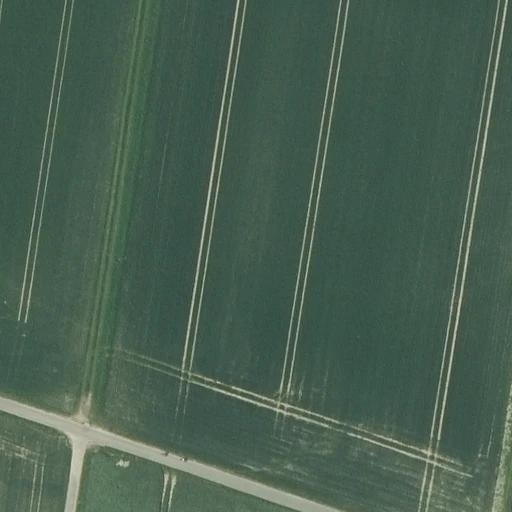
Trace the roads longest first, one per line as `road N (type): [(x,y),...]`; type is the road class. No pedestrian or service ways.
road 1 (track): [(152,0),(105,390),(83,442)]
road 2 (track): [(293,511),(83,442)]
